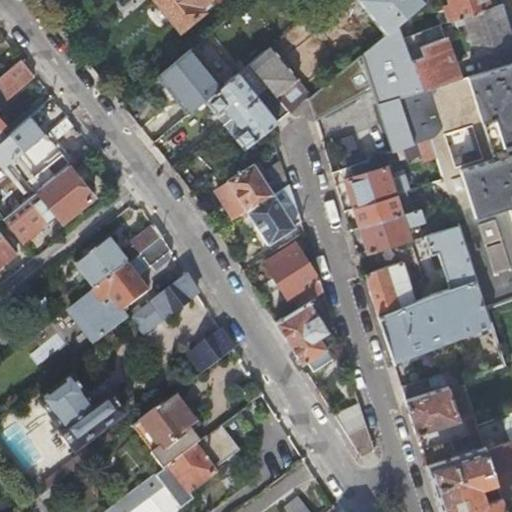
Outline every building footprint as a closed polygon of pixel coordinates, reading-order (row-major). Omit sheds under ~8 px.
[(153,0),(179,32),(212,6),(208,2),(210,0),(153,0)] [(356,0),(384,34),(396,25),(421,5),(426,1),(425,0),(356,0)] [(447,0),(455,20),(496,7),(493,0),(447,0)] [(421,5),(396,25),(403,43),(432,32),(421,5)] [(511,41),(500,6),(496,7),(455,20),(457,27),(466,25),(475,55),(511,44),(511,41)] [(384,34),(308,97),(315,121),(367,78),(392,151),(399,148),(411,144),(398,98),(421,91),(418,82),(407,53),(403,43),(396,25),(384,34)] [(444,37),(407,53),(418,82),(425,80),(428,89),(459,79),(444,37)] [(205,100),(222,86),(192,47),(156,76),(187,114),(205,100)] [(268,89),(288,113),(296,106),(285,91),(298,81),(270,47),(248,65),(268,89)] [(0,140),(6,135),(2,131),(6,128),(0,120),(0,102),(8,95),(9,96),(34,75),(21,59),(0,77),(0,140)] [(429,138),(439,171),(442,179),(455,221),(474,278),(476,283),(483,307),(511,297),(511,62),(459,79),(428,89),(424,90),(436,128),(429,138)] [(232,119),(268,89),(248,65),(222,86),(205,100),(217,116),(225,110),(232,119)] [(243,149),(270,127),(288,113),(268,89),(232,119),(239,129),(232,135),(243,149)] [(224,125),(232,119),(225,110),(217,116),(224,125)] [(6,135),(0,140),(0,143),(11,158),(16,155),(44,132),(31,114),(6,135)] [(70,138),(79,132),(66,115),(57,122),(70,138)] [(224,125),(232,135),(239,129),(232,119),(224,125)] [(62,153),(44,132),(16,155),(37,180),(45,174),(42,169),(62,153)] [(411,144),(399,148),(404,163),(420,158),(425,175),(439,171),(429,138),(411,144)] [(272,194),(283,188),(277,179),(270,183),(264,173),(268,170),(261,159),(257,162),(256,161),(225,181),(228,186),(215,194),(232,220),(246,211),(272,194)] [(92,196),(68,166),(37,190),(42,197),(34,203),(47,218),(55,212),(61,221),(92,196)] [(345,179),(354,208),(394,195),(385,167),(345,179)] [(300,221),(288,184),(283,188),(272,194),(246,211),(266,244),(293,228),(292,225),(300,221)] [(2,218),(22,243),(42,227),(43,221),(47,218),(34,203),(42,197),(37,190),(2,218)] [(394,195),(354,208),(360,227),(401,214),(397,201),(402,199),(400,193),(394,195)] [(401,214),(360,227),(367,249),(408,236),(405,226),(423,221),(419,208),(401,214)] [(454,290),(476,283),(474,278),(455,221),(422,232),(429,253),(441,249),(454,290)] [(138,254),(139,253),(161,236),(152,224),(129,243),(138,254)] [(0,235),(0,264),(16,252),(2,234),(0,235)] [(149,267),(170,250),(161,236),(139,253),(149,267)] [(94,289),(126,263),(106,238),(74,264),(94,289)] [(323,291),(313,261),(309,263),(296,242),(263,264),(276,284),(280,282),(297,308),(308,300),(323,291)] [(402,260),(364,272),(378,316),(416,302),(402,260)] [(94,289),(69,308),(95,342),(128,317),(122,310),(147,290),(126,263),(94,289)] [(188,299),(196,292),(184,274),(150,300),(163,317),(171,311),(173,313),(189,300),(188,299)] [(490,326),(483,307),(476,283),(454,290),(416,302),(378,316),(393,361),(455,336),(490,326)] [(511,297),(483,307),(490,326),(502,364),(511,360),(511,297)] [(297,308),(274,322),(301,364),(307,361),(313,369),(325,362),(320,352),(327,348),(320,337),(328,332),(308,300),(297,308)] [(200,373),(232,349),(220,330),(211,337),(210,336),(195,348),(195,349),(187,356),(200,373)] [(511,360),(502,364),(494,367),(509,413),(511,412),(511,360)] [(455,370),(401,386),(405,399),(416,432),(427,429),(429,433),(436,431),(435,426),(459,418),(447,385),(451,382),(463,419),(464,418),(470,435),(479,431),(462,378),(458,379),(455,370)] [(107,393),(101,397),(91,404),(83,393),(71,376),(38,401),(58,429),(57,430),(73,452),(124,415),(107,393)] [(91,404),(101,397),(93,386),(83,393),(91,404)] [(193,444),(197,441),(190,430),(195,426),(172,394),(132,425),(151,451),(143,457),(154,473),(193,444)] [(366,425),(359,401),(333,413),(346,434),(366,425)] [(59,449),(37,420),(31,424),(23,414),(0,430),(0,436),(26,473),(59,449)] [(374,450),(366,425),(346,434),(361,457),(374,450)] [(479,431),(470,435),(475,449),(426,465),(441,511),(504,511),(501,499),(500,496),(493,498),(485,501),(480,485),(489,483),(495,481),(485,449),(479,431)] [(511,439),(485,449),(495,481),(500,496),(501,499),(511,495),(511,439)] [(152,475),(178,509),(192,498),(189,493),(215,473),(193,444),(154,473),(152,475)] [(173,511),(178,509),(152,475),(102,511),(173,511)] [(500,496),(495,481),(489,483),(493,498),(500,496)] [(42,511),(32,499),(23,506),(22,507),(26,511),(42,511)] [(286,511),(306,511),(297,499),(284,509),(286,511)]
